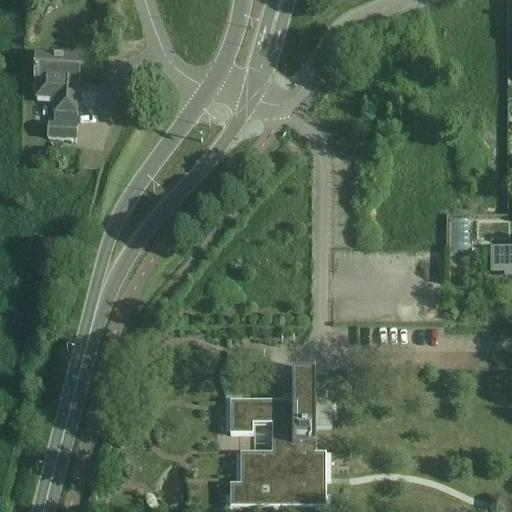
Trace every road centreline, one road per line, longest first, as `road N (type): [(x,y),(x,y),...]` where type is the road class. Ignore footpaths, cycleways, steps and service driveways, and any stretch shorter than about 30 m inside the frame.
road 1 (secondary): [(99,296),(224,140),(248,96)]
road 2 (secondary): [(213,87),(128,199),(99,296)]
road 3 (secondary): [(43,511),(99,296)]
road 4 (residential): [(248,96),(286,109),(340,31),(401,0)]
